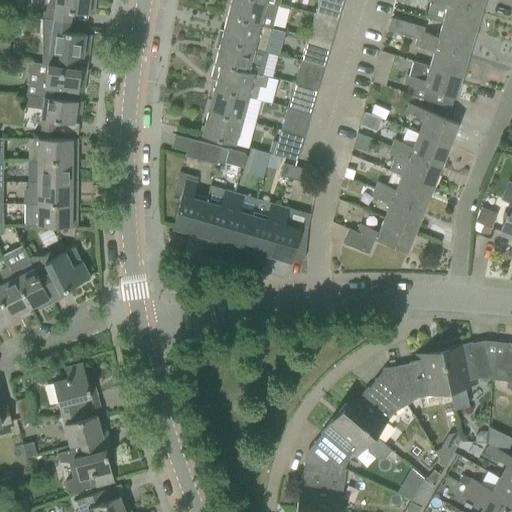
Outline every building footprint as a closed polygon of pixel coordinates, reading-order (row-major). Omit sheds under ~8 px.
[(42,19),(69,23),(71,12),(87,14),(89,5),(94,6),(94,0),(48,0),(45,13),(43,12),(42,19)] [(259,0),(230,0),(226,17),(272,28),(278,5),(279,5),(259,0)] [(319,0),(318,6),(315,15),(337,21),(339,13),(343,0),(319,0)] [(427,18),(474,32),(481,10),(446,0),(430,0),(429,4),(431,4),(427,18)] [(446,0),(481,10),(483,0),(446,0)] [(311,29),(308,38),(330,44),(333,36),(337,21),(315,15),(311,29)] [(226,17),(220,40),(266,52),(272,28),(226,17)] [(468,54),(474,32),(427,18),(444,23),(440,38),(424,33),(425,29),(390,19),(387,30),(419,39),(468,54)] [(42,19),(41,56),(50,53),(48,66),(58,67),(80,70),(85,71),(89,45),(84,44),(85,35),(68,32),(69,23),(42,19)] [(301,61),(323,68),(330,44),(308,38),(301,61)] [(431,67),(461,76),(468,54),(419,39),(416,47),(435,53),(431,67)] [(220,40),(214,64),(267,78),(267,77),(262,76),(267,53),(265,53),(266,52),(220,40)] [(372,78),(383,82),(392,55),(381,51),(372,78)] [(294,85),(317,91),(323,68),(301,61),(294,85)] [(461,76),(431,67),(413,62),(409,76),(407,76),(405,84),(410,85),(407,96),(413,98),(450,110),(454,98),(455,98),(461,76)] [(29,63),(28,73),(30,73),(40,75),(36,98),(44,99),(61,100),(81,103),(82,101),(80,101),(82,91),(83,92),(85,79),(79,78),(80,70),(58,67),(48,66),(40,64),(29,63)] [(267,78),(214,64),(210,79),(215,80),(213,88),(248,97),(256,99),(259,86),(265,88),(267,78)] [(286,108),(310,114),(317,91),(294,85),(286,108)] [(207,112),(242,121),(248,97),(213,88),(207,112)] [(80,115),(81,103),(61,100),(44,99),(36,98),(26,97),(24,108),(42,110),(40,130),(55,132),(57,121),(73,124),(74,114),(80,115)] [(373,105),(370,114),(385,120),(388,111),(373,105)] [(410,105),(407,113),(425,120),(419,134),(449,146),(458,124),(439,116),(410,105)] [(279,130),(303,137),(310,114),(286,108),(279,130)] [(235,145),(242,121),(207,112),(201,136),(220,141),(235,145)] [(363,115),(360,124),(373,129),(377,120),(363,115)] [(279,130),(278,136),(273,155),(280,157),(296,161),(303,137),(279,130)] [(356,134),(352,148),(365,153),(370,139),(356,134)] [(393,148),(440,167),(449,146),(419,134),(414,147),(396,140),(393,148)] [(38,139),(38,162),(71,163),(71,153),(77,153),(77,139),(57,139),(38,139)] [(216,165),(218,160),(221,147),(194,140),(189,158),(216,165)] [(432,188),(440,167),(393,148),(390,154),(395,156),(389,172),(402,177),(402,176),(432,188)] [(254,150),(250,163),(265,167),(268,154),(254,150)] [(228,164),(241,167),(244,155),(231,151),(228,164)] [(268,154),(265,167),(276,170),(280,157),(273,155),(268,154)] [(28,181),(28,185),(76,186),(76,170),(71,170),(71,163),(38,162),(28,162),(28,163),(28,181)] [(280,177),(289,179),(293,167),(283,164),(280,177)] [(293,167),(289,179),(305,183),(308,170),(293,167)] [(376,190),(423,209),(432,188),(402,176),(402,177),(397,190),(378,183),(376,190)] [(173,227),(199,235),(209,200),(194,195),(198,182),(178,177),(173,195),(181,197),(173,227)] [(499,232),(511,237),(511,183),(508,182),(501,199),(511,203),(499,232)] [(25,205),(71,206),(71,196),(76,196),(76,186),(28,185),(28,188),(24,190),(24,204),(25,204),(25,205)] [(209,200),(199,235),(222,241),(236,193),(225,190),(212,187),(209,200)] [(385,218),(415,230),(423,209),(376,190),(373,196),(391,203),(385,218)] [(236,193),(222,241),(245,248),(255,213),(259,200),(236,193)] [(266,216),(255,213),(245,248),(268,254),(281,207),(270,204),(266,216)] [(25,226),(56,227),(76,227),(76,213),(71,213),(71,206),(25,205),(25,226)] [(281,207),(268,254),(290,261),(290,260),(304,260),(307,227),(285,221),(289,209),(281,207)] [(481,209),(474,224),(490,231),(496,215),(481,209)] [(360,224),(357,232),(348,229),(342,244),(368,254),(374,239),(406,252),(415,230),(385,218),(380,231),(360,224)] [(39,309),(51,303),(28,259),(23,250),(4,258),(8,266),(7,267),(29,308),(37,304),(39,309)] [(28,259),(51,303),(63,297),(61,292),(89,278),(76,251),(66,256),(65,253),(55,258),(52,253),(43,257),(32,257),(28,259)] [(32,313),(29,308),(7,267),(0,270),(0,273),(4,282),(0,284),(0,298),(10,318),(17,314),(20,319),(32,313)] [(1,322),(10,318),(0,298),(0,328),(4,327),(1,322)] [(472,342),(441,349),(450,391),(454,410),(468,406),(463,384),(468,383),(467,381),(469,380),(480,378),(492,380),(496,342),(484,341),(472,343),(472,342)] [(511,345),(508,343),(496,342),(492,380),(507,382),(511,384),(511,345)] [(450,391),(441,349),(411,355),(413,361),(409,362),(410,363),(385,368),(407,404),(418,398),(450,391)] [(52,382),(58,402),(61,415),(77,411),(74,400),(91,395),(82,363),(65,368),(67,378),(52,382)] [(360,386),(341,408),(373,436),(383,444),(386,447),(374,437),(394,412),(407,404),(385,368),(384,368),(368,388),(367,387),(365,390),(360,386)] [(28,398),(16,402),(22,426),(34,422),(28,398)] [(0,426),(11,423),(6,406),(0,407),(0,426)] [(332,459),(330,463),(342,470),(349,456),(355,449),(359,450),(364,444),(367,446),(367,452),(377,459),(384,458),(390,451),(386,447),(383,444),(373,436),(341,408),(320,433),(321,434),(313,443),(332,459)] [(80,420),(77,411),(61,415),(70,447),(80,444),(107,437),(103,423),(98,424),(96,415),(80,420)] [(439,449),(434,452),(444,469),(454,453),(461,441),(459,432),(448,434),(439,449)] [(475,436),(474,442),(485,443),(486,434),(479,433),(475,436)] [(68,494),(96,486),(113,481),(105,451),(111,449),(107,437),(80,444),(70,447),(71,450),(58,453),(60,462),(68,462),(73,478),(65,482),(68,494)] [(25,460),(37,456),(33,443),(21,446),(25,460)] [(500,480),(511,486),(511,456),(492,445),(488,454),(508,466),(500,480)] [(301,475),(296,508),(322,511),(339,511),(340,504),(345,471),(342,470),(330,463),(328,467),(303,463),(302,475),(301,475)] [(434,470),(426,478),(432,484),(440,475),(434,470)] [(463,476),(459,483),(466,487),(470,480),(463,476)] [(0,490),(1,493),(13,488),(9,478),(0,481),(0,490)] [(472,480),(468,488),(509,511),(511,511),(511,486),(500,480),(494,492),(480,485),(472,480)] [(481,511),(509,511),(468,488),(463,497),(484,508),(481,511)] [(130,511),(127,503),(122,505),(118,496),(103,502),(99,492),(83,498),(75,501),(79,511),(130,511)] [(14,511),(26,511),(22,500),(12,504),(14,511)] [(403,511),(418,511),(420,509),(410,503),(403,511)]
